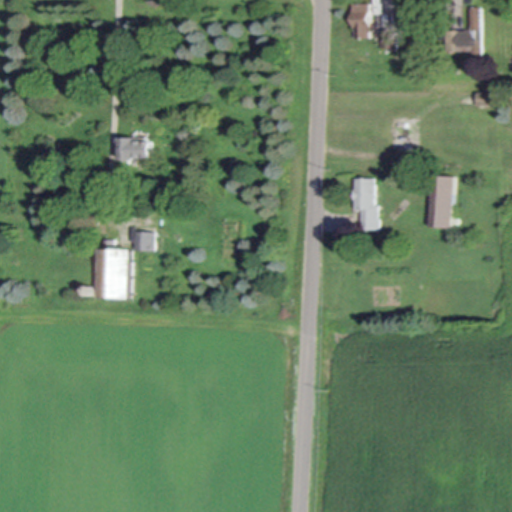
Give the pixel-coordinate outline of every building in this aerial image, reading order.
[(353,0),(354,35),(374,35),(374,0),(353,0)] [(472,4),(472,27),(446,27),(446,51),(483,51),(484,4),(472,4)] [(399,44),(399,26),(383,26),(383,44),(399,44)] [(420,115),(392,115),(392,137),(420,137),(420,115)] [(119,156),(154,156),(154,135),(119,135),(119,156)] [(457,174),(435,172),(432,222),(454,224),(457,174)] [(379,227),(380,175),(356,174),(356,206),(363,207),(362,227),(379,227)] [(137,248),(158,248),(158,227),(137,227),(137,248)] [(100,293),(132,294),(133,245),(101,244),(100,293)]
